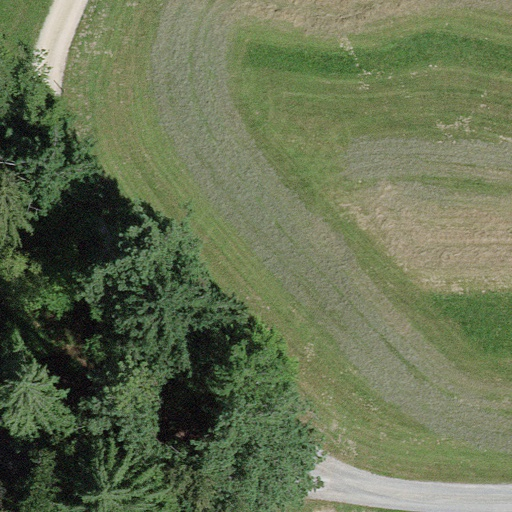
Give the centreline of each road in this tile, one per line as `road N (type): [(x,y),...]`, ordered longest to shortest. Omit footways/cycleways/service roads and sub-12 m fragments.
road 1 (track): [(57,0),(41,65),(56,213),(185,376),(348,500),(511,496)]
road 2 (track): [(348,500),(78,465),(0,467)]
